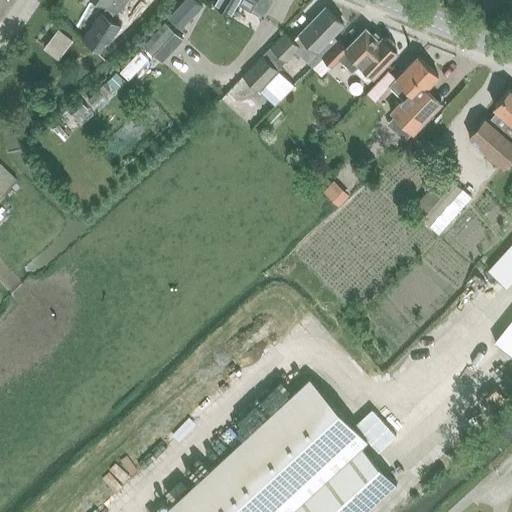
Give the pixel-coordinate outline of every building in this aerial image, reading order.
[(0,0),(0,16),(12,0),(0,0)] [(126,0),(98,0),(107,6),(118,12),(126,0)] [(272,0),(214,0),(213,3),(231,13),(237,4),(263,17),(272,0)] [(317,52),(344,23),(324,5),(298,34),(294,39),(284,31),(270,47),(262,55),(261,54),(242,75),(275,105),(294,85),(277,70),(278,69),(277,69),(285,60),(295,51),(307,62),(317,52)] [(99,12),(81,38),(100,50),(105,42),(109,44),(120,25),(99,12)] [(62,47),(75,27),(61,17),(47,37),(62,47)] [(163,22),(141,46),(160,64),(182,40),(163,22)] [(332,67),(340,59),(352,70),(358,64),(372,77),(398,51),(382,36),(379,40),(365,27),(346,47),(337,40),(321,57),(332,67)] [(395,77),(394,78),(389,83),(399,92),(404,95),(397,103),(389,111),(399,121),(413,133),(432,111),(440,103),(425,88),(439,74),(417,53),(395,77)] [(375,99),(389,83),(394,78),(395,77),(387,70),(366,91),(375,99)] [(511,90),(509,88),(493,107),(496,110),(488,119),(485,116),(467,136),(502,167),(511,155),(511,90)] [(0,195),(16,179),(0,162),(0,195)] [(339,169),(326,178),(340,197),(353,187),(339,169)] [(439,237),(473,199),(455,182),(421,221),(439,237)] [(511,276),(511,274),(511,234),(491,259),(511,276)] [(471,275),(494,293),(508,275),(485,258),(471,275)] [(511,317),(494,341),(511,354),(511,317)] [(436,376),(445,386),(458,375),(448,365),(436,376)] [(363,511),(396,482),(389,474),(362,445),(368,439),(309,376),(161,511),(363,511)] [(159,461),(197,427),(186,414),(148,448),(159,461)]
